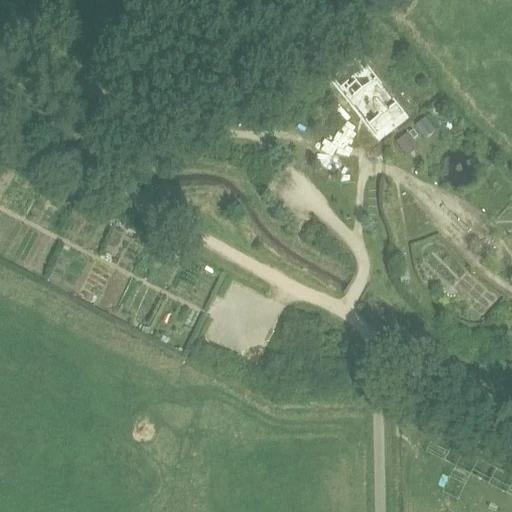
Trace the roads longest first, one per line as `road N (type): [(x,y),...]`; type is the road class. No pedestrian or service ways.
road 1 (track): [(343,312),(0,131)]
road 2 (track): [(511,443),(409,385),(379,345)]
road 3 (unclassified): [(381,511),(379,345)]
